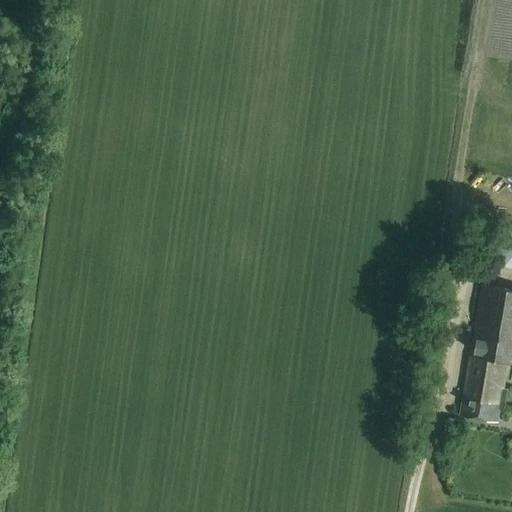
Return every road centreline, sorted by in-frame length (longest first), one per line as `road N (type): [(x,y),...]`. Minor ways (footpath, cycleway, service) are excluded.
road 1 (track): [(459,189),(487,0)]
road 2 (track): [(409,511),(414,474),(448,400),(464,330)]
